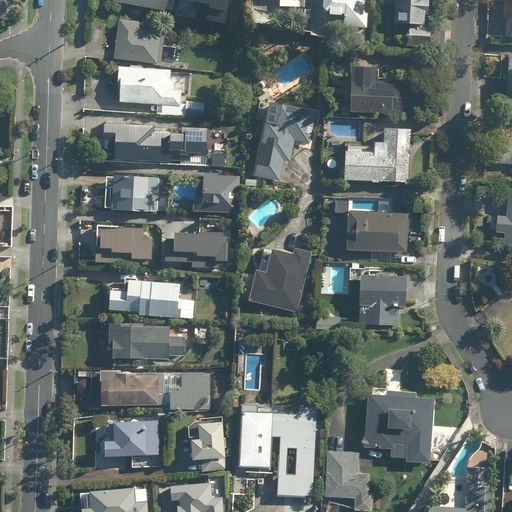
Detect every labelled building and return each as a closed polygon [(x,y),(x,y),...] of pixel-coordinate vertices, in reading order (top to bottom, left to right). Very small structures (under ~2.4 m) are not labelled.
[(111,0),(111,3),(165,11),(166,0),(111,0)] [(321,16),(320,28),(343,30),(344,26),(366,27),(367,13),(361,13),(361,0),(322,0),(322,6),(318,6),(318,16),(321,16)] [(394,0),(393,23),(423,25),(424,13),(428,13),(428,0),(394,0)] [(137,21),(118,19),(114,59),(156,63),(159,33),(136,30),(137,21)] [(430,28),(408,27),(407,42),(405,42),(405,45),(429,47),(430,28)] [(377,67),(350,66),(348,111),(413,114),(415,82),(376,81),(377,67)] [(180,105),(181,90),(189,90),(190,72),(118,67),(116,89),(120,89),(119,101),(180,105)] [(186,101),(185,116),(204,117),(205,102),(186,101)] [(267,101),(253,176),(280,181),(284,161),(290,162),(294,140),(308,143),(314,110),(267,101)] [(180,133),(155,131),(155,126),(105,123),(104,135),(107,135),(107,149),(122,149),(121,159),(170,162),(170,159),(185,159),(185,157),(183,157),(183,153),(200,153),(202,128),(180,127),(180,133)] [(348,151),(344,151),(343,178),(407,181),(409,130),(383,129),(383,142),(373,141),(373,146),(348,145),(348,151)] [(511,164),(511,139),(494,139),(493,164),(511,164)] [(240,176),(202,174),(201,196),(194,196),(193,211),(230,213),(230,209),(238,210),(240,176)] [(113,175),(113,178),(105,177),(104,208),(112,208),(112,210),(136,211),(136,209),(157,210),(158,178),(113,175)] [(336,201),(336,212),(348,213),(346,251),(407,253),(408,214),(348,211),(348,202),(336,201)] [(511,213),(493,214),(492,231),(506,232),(505,245),(511,245),(511,213)] [(155,228),(104,225),(102,259),(105,259),(105,265),(153,267),(155,228)] [(292,254),(271,249),(265,273),(255,271),(248,300),(297,312),(311,253),(294,249),(292,254)] [(405,276),(360,275),(359,305),(360,305),(360,324),(399,325),(399,307),(404,307),(405,276)] [(139,315),(192,318),(194,301),(178,300),(180,284),(127,279),(126,292),(110,290),(109,309),(139,311),(139,315)] [(113,348),(114,365),(145,366),(145,359),(169,359),(169,356),(169,336),(169,335),(168,326),(143,327),(143,324),(108,324),(108,348),(113,348)] [(285,339),(284,349),(298,351),(299,341),(285,339)] [(158,375),(92,371),(91,380),(77,380),(77,392),(101,393),(100,404),(156,405),(158,375)] [(182,391),(169,391),(169,409),(210,408),(209,375),(182,374),(182,391)] [(415,392),(386,391),(386,396),(366,395),(363,446),(394,448),(394,444),(406,444),(405,462),(429,463),(433,398),(415,397),(415,392)] [(280,437),(278,495),(313,496),(316,408),(299,407),(298,415),(273,414),(272,436),(280,437)] [(271,412),(241,411),(240,467),(269,467),(271,412)] [(104,441),(104,456),(160,455),(159,420),(111,421),(111,440),(104,441)] [(189,439),(190,460),(202,459),(203,470),(225,468),(221,422),(197,424),(198,439),(189,439)] [(358,472),(359,452),(326,450),(324,496),(354,498),(353,510),(372,511),(373,492),(369,492),(370,473),(358,472)] [(485,511),(487,466),(467,465),(466,507),(428,506),(427,511),(485,511)] [(210,479),(161,487),(161,497),(169,496),(167,505),(167,511),(217,511),(217,497),(209,495),(210,479)] [(135,511),(135,507),(143,507),(143,491),(89,491),(89,497),(79,497),(79,511),(135,511)]
